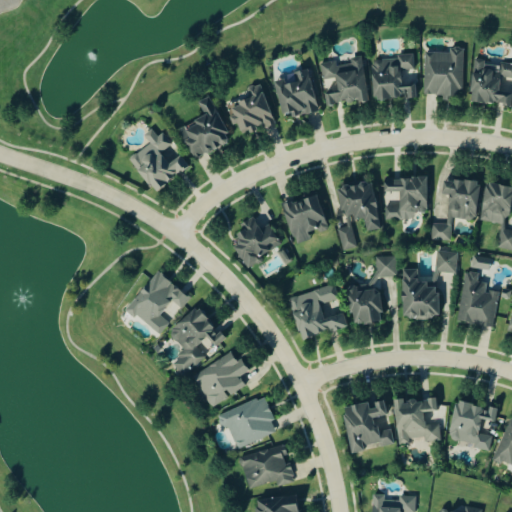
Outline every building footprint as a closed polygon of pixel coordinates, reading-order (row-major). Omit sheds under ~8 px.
[(461,50),(447,50),(447,54),(423,53),(421,98),(459,99),(461,50)] [(414,98),(411,57),(369,60),(372,101),(414,98)] [(323,107),(365,102),(360,58),(346,59),(347,61),(318,65),(323,107)] [(468,102),(510,106),(511,86),(511,65),(472,62),(468,102)] [(272,79),(280,120),(315,113),(307,72),(272,79)] [(271,126),(259,86),(247,90),(249,98),(228,105),(239,137),(271,126)] [(196,103),(202,118),(177,129),(191,160),(228,143),(208,98),(196,103)] [(186,168),(175,154),(165,162),(159,155),(170,147),(160,134),(154,139),(149,131),(142,137),(149,146),(128,162),(153,194),(186,168)] [(426,217),(423,177),(381,181),(382,202),(393,201),(394,207),(383,208),(384,220),(426,217)] [(429,242),(448,242),(449,220),(475,221),(476,182),(443,181),(442,225),(429,225),(429,242)] [(335,189),(343,224),(361,220),(364,233),(379,230),(368,182),(335,189)] [(478,219),(499,222),(494,250),(511,252),(511,233),(504,232),(511,189),(484,184),(478,219)] [(324,231),(315,196),(282,205),(292,245),(308,241),(307,236),(324,231)] [(245,267),(280,249),(268,226),(258,231),(253,220),(227,233),(245,267)] [(356,246),(350,225),(336,230),(342,250),(356,246)] [(433,276),(454,276),(454,253),(433,253),(433,276)] [(470,269),(490,271),(491,259),(471,257),(470,269)] [(373,258),(373,279),(394,279),(394,258),(373,258)] [(400,271),(401,320),(436,320),(436,282),(415,282),(415,271),(400,271)] [(156,337),(187,300),(155,273),(124,310),(156,337)] [(490,329),(496,294),(483,292),(484,285),(475,284),(476,276),(463,274),(455,323),(490,329)] [(299,342),(344,327),(339,311),(322,317),(319,307),(337,301),(332,286),(286,301),(299,342)] [(380,322),(376,287),(346,291),(351,326),(380,322)] [(206,356),(204,354),(222,340),(196,309),(165,335),(192,368),(206,356)] [(244,387),(238,378),(245,374),(231,353),(191,380),(210,409),(244,387)] [(230,451),(276,435),(264,399),(217,415),(230,451)] [(437,442),(434,399),(392,402),(395,445),(437,442)] [(349,455),(390,447),(382,401),(341,409),(349,455)] [(446,444),(487,450),(490,436),(477,435),(479,422),(493,424),(495,409),(453,402),(446,444)] [(511,421),(508,420),(491,461),(511,469),(511,421)] [(273,489),(291,484),(282,447),(238,458),(246,492),(272,485),(273,489)] [(370,496),(369,511),(412,511),(413,498),(395,497),(395,504),(383,503),(383,497),(370,496)] [(256,501),(257,511),(296,511),(295,497),(256,501)]
